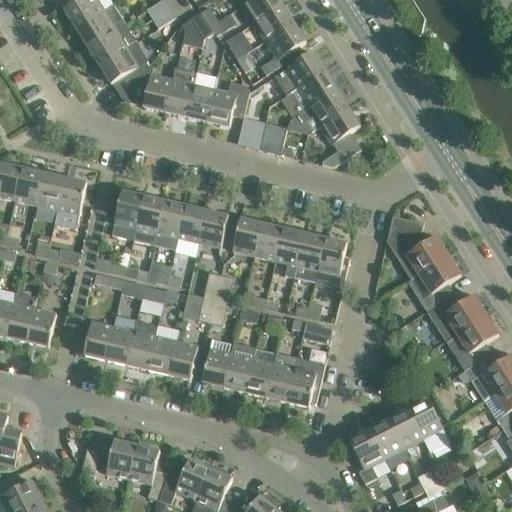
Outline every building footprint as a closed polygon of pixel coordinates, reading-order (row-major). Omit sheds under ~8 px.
[(109,0),(72,0),(63,5),(67,10),(65,12),(77,31),(105,13),(114,7),(109,0)] [(253,0),(243,7),(254,25),(282,7),(277,0),(253,0)] [(165,1),(147,12),(158,31),(177,19),(165,1)] [(114,7),(105,13),(77,31),(88,49),(126,26),(114,7)] [(294,25),(282,7),(254,25),(266,43),(294,25)] [(202,15),(210,28),(217,23),(209,10),(202,15)] [(202,15),(191,21),(204,42),(214,35),(210,28),(202,15)] [(191,21),(181,27),(185,33),(182,46),(202,51),(204,42),(191,21)] [(224,34),(217,23),(210,28),(214,35),(216,38),(224,34)] [(306,45),(294,25),(266,43),(277,60),(278,63),(306,45)] [(88,49),(100,67),(137,44),(126,26),(88,49)] [(229,49),(229,50),(237,62),(248,55),(247,55),(246,56),(239,43),(229,49)] [(149,62),(137,44),(100,67),(111,87),(113,86),(124,104),(150,68),(149,68),(146,64),(149,62)] [(313,54),(274,79),(287,98),(290,95),(325,73),(313,54)] [(248,55),(237,62),(245,75),(251,71),(248,66),(253,63),(248,55)] [(277,60),(261,70),(267,78),(282,68),(278,62),(278,63),(277,60)] [(143,109),(165,114),(173,82),(152,77),(154,69),(150,68),(124,104),(144,108),(143,109)] [(165,114),(187,119),(197,74),(176,70),(173,82),(165,114)] [(325,73),(290,95),(298,107),(294,110),(298,116),(337,92),(325,73)] [(187,119),(207,124),(215,91),(218,79),(197,74),(187,119)] [(250,93),(247,88),(230,84),(228,95),(215,91),(207,124),(230,129),(232,118),(244,120),(250,93)] [(337,92),(298,116),(303,124),(305,123),(311,133),(320,128),(348,110),(337,92)] [(337,154),(320,165),(321,167),(322,168),(332,169),(334,170),(361,152),(350,135),(360,129),(348,110),(320,128),(332,147),(333,147),(337,154)] [(252,122),(245,149),(260,152),(266,125),(252,122)] [(266,125),(260,152),(280,157),(282,148),(287,131),(287,130),(266,125)] [(295,151),(282,148),(281,157),(293,160),(295,151)] [(0,199),(16,203),(23,171),(1,166),(0,171),(0,199)] [(23,171),(16,203),(37,208),(44,176),(23,171)] [(44,176),(37,208),(58,213),(65,180),(44,176)] [(58,213),(55,227),(76,232),(79,218),(87,185),(65,180),(58,213)] [(134,242),(144,199),(122,194),(112,237),(134,242)] [(134,243),(155,248),(165,203),(144,199),(134,242),(134,243)] [(176,253),(178,241),(186,208),(165,203),(155,248),(176,253)] [(207,213),(186,208),(178,241),(199,246),(207,213)] [(229,218),(207,213),(199,246),(221,251),(229,218)] [(388,238),(387,244),(411,282),(408,284),(448,258),(443,249),(445,248),(439,239),(437,240),(436,238),(426,245),(421,238),(424,226),(393,219),(388,238)] [(255,259),(262,226),(241,221),(233,254),(255,259)] [(283,231),(262,226),(255,259),(276,263),(283,231)] [(304,236),(283,231),(276,263),(287,266),(285,278),(294,280),(304,236)] [(325,240),(304,236),(294,280),(315,285),(325,240)] [(19,241),(7,239),(6,247),(17,250),(19,241)] [(315,285),(343,291),(350,261),(344,260),(347,245),(325,240),(315,285)] [(35,257),(47,260),(49,251),(50,248),(38,245),(35,257)] [(61,254),(49,251),(47,260),(59,262),(61,254)] [(16,256),(4,253),(2,261),(14,264),(16,256)] [(448,258),(408,284),(421,303),(427,313),(450,299),(444,289),(461,278),(455,268),(457,267),(451,258),(449,259),(448,258)] [(96,262),(94,270),(97,271),(126,278),(128,269),(96,262)] [(24,271),(34,273),(36,265),(26,263),(24,271)] [(56,276),(58,268),(45,265),(44,274),(56,276)] [(128,269),(126,278),(147,283),(149,274),(128,269)] [(203,299),(216,302),(221,277),(209,274),(203,299)] [(44,275),(42,284),(54,287),(56,277),(44,275)] [(158,276),(156,285),(168,287),(170,279),(158,276)] [(96,277),(94,285),(122,292),(124,283),(96,277)] [(234,280),(221,277),(216,302),(228,304),(234,280)] [(181,282),(170,279),(168,287),(180,290),(181,282)] [(122,292),(121,296),(142,301),(145,288),(124,283),(122,292)] [(145,288),(142,301),(163,306),(166,293),(145,288)] [(0,338),(6,340),(17,295),(0,291),(0,338)] [(166,293),(163,306),(164,306),(165,302),(176,305),(178,296),(166,293)] [(247,293),(244,305),(252,307),(255,295),(247,293)] [(6,340),(27,344),(35,312),(38,300),(17,295),(6,340)] [(450,299),(427,313),(446,343),(457,336),(486,317),(481,308),(483,307),(477,298),(475,300),(474,298),(456,309),(450,299)] [(198,323),(210,326),(216,302),(203,299),(198,323)] [(222,329),(228,304),(216,302),(210,326),(222,329)] [(267,302),(265,310),(277,313),(279,304),(267,302)] [(309,311),(307,320),(319,322),(321,314),(323,306),(311,304),(309,311)] [(297,309),(295,317),(307,320),(309,311),(297,309)] [(259,315),(243,311),(240,322),(257,325),(259,315)] [(57,317),(35,312),(27,344),(49,349),(57,317)] [(457,336),(446,343),(465,373),(488,358),(482,348),(499,337),(493,327),(495,326),(489,317),(487,318),(486,317),(457,336)] [(281,322),(267,319),(265,329),(279,332),(281,322)] [(148,372),(156,340),(158,328),(137,323),(135,335),(127,367),(148,372)] [(294,323),(292,331),(304,334),(306,326),(294,323)] [(84,357),(106,362),(114,330),(92,325),(84,357)] [(304,334),(302,341),(330,347),(333,332),(306,326),(304,334)] [(135,335),(114,330),(106,362),(127,367),(135,335)] [(148,372),(169,377),(177,344),(156,340),(148,372)] [(210,352),(203,385),(224,390),(232,357),(234,348),(212,342),(210,352)] [(177,344),(169,377),(191,382),(198,350),(177,344)] [(232,357),(224,390),(245,395),(256,350),(235,346),(234,348),(232,357)] [(256,350),(245,395),(266,400),(277,355),(256,350)] [(277,355),(266,400),(287,404),(295,372),(297,360),(277,355)] [(488,358),(465,373),(484,402),(511,384),(511,357),(494,368),(488,358)] [(295,372),(287,404),(309,409),(313,393),(319,394),(325,367),(298,361),(295,372)] [(466,373),(459,378),(465,387),(471,382),(466,373)] [(511,384),(484,402),(497,422),(503,432),(511,426),(511,384)] [(428,402),(408,412),(423,442),(430,454),(450,444),(444,432),(428,402)] [(408,412),(389,422),(404,452),(423,442),(408,412)] [(0,464),(11,467),(19,434),(6,431),(8,418),(0,415),(0,464)] [(389,422),(370,432),(385,462),(404,452),(389,422)] [(511,426),(503,432),(509,441),(506,443),(511,451),(511,426)] [(370,432),(350,442),(364,471),(359,474),(365,486),(377,480),(391,473),(390,471),(385,462),(370,432)] [(115,442),(107,476),(129,482),(137,448),(115,442)] [(137,448),(129,482),(152,487),(151,491),(148,499),(159,503),(162,495),(168,477),(156,473),(158,463),(160,453),(157,453),(158,448),(140,444),(139,448),(137,448)] [(100,453),(87,450),(81,475),(94,478),(100,453)] [(162,495),(159,503),(171,507),(176,494),(197,503),(211,472),(190,462),(181,480),(168,477),(162,495)] [(197,503),(193,511),(232,511),(234,510),(223,503),(233,481),(229,480),(231,476),(213,468),(211,472),(197,503)] [(458,473),(443,481),(447,489),(462,481),(458,473)] [(442,478),(423,488),(425,493),(428,499),(447,489),(443,481),(442,478)] [(8,482),(0,485),(0,499),(1,499),(7,511),(26,511),(42,504),(37,494),(39,493),(35,484),(33,485),(31,483),(13,492),(8,482)] [(421,485),(410,491),(414,499),(425,493),(423,488),(421,485)] [(400,492),(392,496),(398,507),(406,503),(400,492)] [(232,511),(277,511),(280,508),(265,497),(263,500),(260,498),(248,511),(237,511),(234,510),(232,511)] [(455,511),(453,506),(448,509),(443,498),(419,510),(419,511),(455,511)] [(494,502),(487,505),(489,511),(492,511),(498,509),(494,501),(494,502)]
